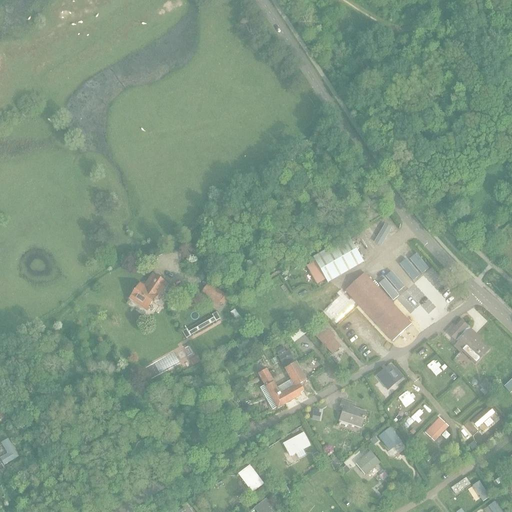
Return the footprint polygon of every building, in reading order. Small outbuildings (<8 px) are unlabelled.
[(325,280),(328,283),(363,262),(348,237),(313,258),(315,261),(306,266),(317,285),(325,280)] [(344,291),(392,343),(411,325),(363,273),(344,291)] [(154,299),(157,300),(167,285),(152,274),(146,283),(149,286),(147,290),(139,285),(129,299),(146,311),(154,299)] [(220,303),(223,305),(228,297),(207,283),(199,296),(216,308),(220,303)] [(239,326),(244,323),(234,309),(230,313),(233,317),(231,319),(234,322),(236,321),(239,326)] [(475,363),(488,350),(475,337),(476,335),(460,321),(448,334),(455,340),(456,339),(458,342),(454,346),(460,352),(462,351),(475,363)] [(329,325),(326,327),(322,323),(312,332),(332,355),(341,347),(333,338),(335,336),(331,332),(333,330),(329,325)] [(235,344),(240,353),(253,346),(248,337),(235,344)] [(289,350),(285,352),(281,345),(275,349),(278,356),(277,356),(283,366),(294,359),(289,350)] [(299,383),(299,384),(305,380),(295,362),(284,368),(291,380),(294,386),(299,383)] [(400,379),(389,366),(377,376),(384,385),(387,383),(390,387),(395,383),(400,379)] [(282,393),(278,387),(277,387),(272,379),(276,377),(272,371),(269,373),(267,369),(258,374),(278,409),(285,405),(280,394),(282,393)] [(304,392),(299,384),(299,383),(294,386),(291,380),(278,387),(282,393),(280,394),(285,405),(301,396),(300,394),(304,392)] [(479,386),(486,393),(492,387),(485,380),(479,386)] [(340,419),(360,425),(365,411),(353,407),(354,405),(341,401),(338,410),(343,411),(340,419)] [(484,408),(469,423),(474,429),(489,414),(484,408)] [(439,418),(425,433),(434,441),(448,426),(439,418)] [(378,435),(388,449),(400,441),(390,427),(378,435)] [(283,444),(290,457),(311,446),(304,433),(283,444)] [(0,466),(0,467),(1,467),(2,468),(4,467),(3,465),(6,464),(5,463),(9,461),(0,447),(0,466)] [(370,451),(356,464),(366,475),(380,463),(370,451)] [(238,474),(252,493),(264,484),(249,465),(238,474)] [(392,486),(395,491),(402,487),(398,482),(392,486)] [(461,482),(450,489),(453,493),(463,486),(461,482)] [(254,508),(256,511),(275,511),(266,499),(254,508)]
